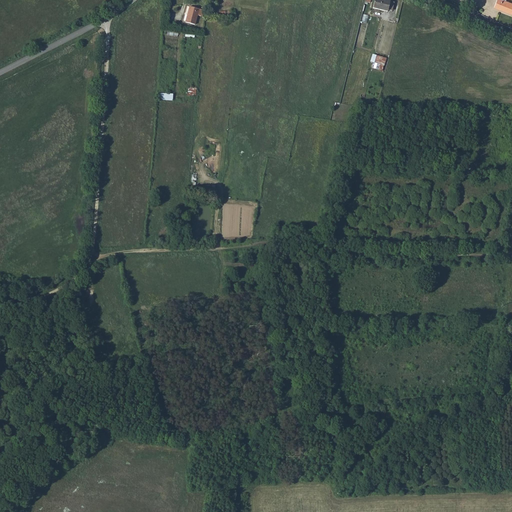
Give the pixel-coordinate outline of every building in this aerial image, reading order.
[(387,12),(388,9),(390,2),(390,1),(383,0),(374,0),(373,8),(387,12)] [(511,3),(505,1),(505,0),(496,0),(494,8),(511,14),(511,11),(511,3)] [(197,15),(200,16),(202,10),(189,7),(185,22),(194,24),(197,15)] [(373,54),(371,62),(375,62),(374,68),(384,70),(386,56),(373,54)] [(196,95),(197,87),(189,87),(188,95),(196,95)]
